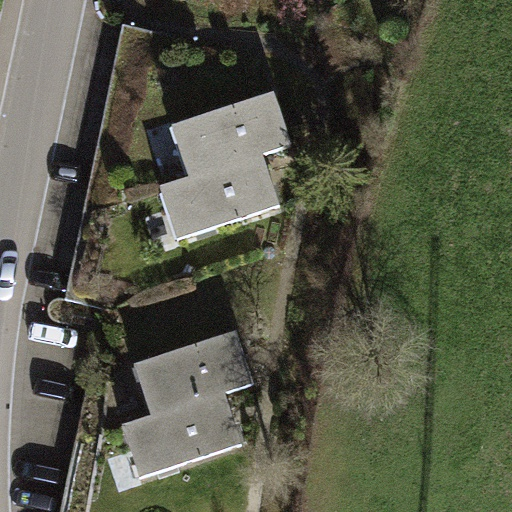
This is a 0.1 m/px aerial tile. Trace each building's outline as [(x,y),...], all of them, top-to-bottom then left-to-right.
[(191,149),(181,152),(190,180),(263,156),(292,146),(274,94),(183,125),(191,149)] [(172,128),(181,152),(191,149),(183,125),(172,128)] [(280,207),(263,156),(190,180),(161,190),(170,217),(181,213),(189,238),(280,207)] [(181,213),(170,217),(179,241),(189,238),(181,213)] [(153,387),(143,390),(153,418),(225,394),(254,385),(237,333),(146,363),(153,387)] [(136,366),(143,390),(153,387),(146,363),(136,366)] [(242,446),(225,394),(153,418),(124,427),(133,455),(143,452),(151,476),(242,446)] [(143,452),(133,455),(141,479),(151,476),(143,452)]
